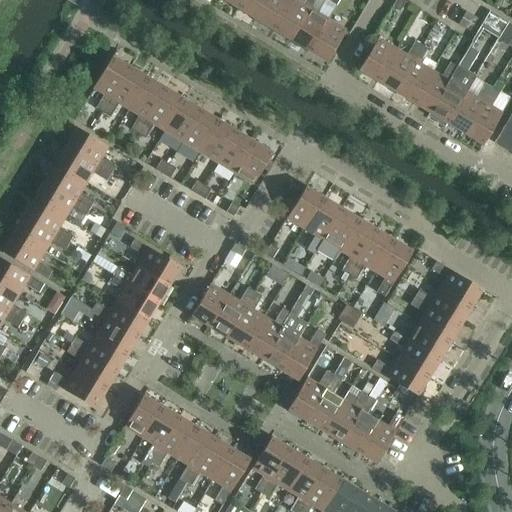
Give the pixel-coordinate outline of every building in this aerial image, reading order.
[(223,0),(239,9),(244,0),(223,0)] [(244,0),(239,9),(256,20),(268,0),(244,0)] [(268,0),(256,20),(274,30),(292,0),(268,0)] [(295,0),(292,0),(274,30),(291,41),(310,9),(295,0)] [(315,0),(313,5),(320,10),(325,0),(315,0)] [(396,0),(392,8),(400,12),(406,2),(401,0),(396,0)] [(310,9),(291,41),(308,52),(328,20),(318,13),(320,10),(313,5),(310,9)] [(458,25),(470,32),(477,19),(466,12),(458,25)] [(495,15),(490,12),(482,26),(487,29),(495,15)] [(327,63),(346,31),(328,20),(308,52),(327,63)] [(511,24),(509,23),(499,39),(511,47),(511,24)] [(378,38),(359,71),(377,82),(397,50),(378,38)] [(415,42),(409,52),(416,56),(422,47),(415,42)] [(422,47),(416,56),(423,61),(429,51),(422,47)] [(397,50),(377,82),(395,92),(414,60),(397,50)] [(112,56),(93,88),(112,100),(131,68),(112,56)] [(414,60),(395,92),(412,103),(431,71),(414,60)] [(450,63),(444,73),(451,78),(457,68),(450,63)] [(131,68),(112,100),(129,110),(149,78),(131,68)] [(449,81),(430,113),(447,124),(466,92),(475,78),(457,68),(451,78),(449,81)] [(431,71),(412,103),(430,113),(449,81),(431,71)] [(149,78),(129,110),(147,121),(166,89),(149,78)] [(485,84),(479,94),(486,99),(492,89),(485,84)] [(166,89),(147,121),(164,131),(184,100),(166,89)] [(492,89),(486,99),(493,103),(499,93),(492,89)] [(466,92),(447,124),(464,134),(486,99),(479,94),(477,98),(466,92)] [(102,99),(96,109),(104,114),(110,104),(102,99)] [(483,146),(502,114),(491,107),(493,103),(486,99),(464,134),(483,146)] [(184,100),(164,131),(182,142),(201,110),(184,100)] [(110,104),(104,114),(111,118),(117,108),(110,104)] [(201,110),(182,142),(199,153),(219,121),(201,110)] [(511,113),(494,143),(511,153),(511,113)] [(137,120),(131,130),(138,135),(144,125),(137,120)] [(219,121),(199,153),(217,163),(236,131),(219,121)] [(144,125),(138,135),(146,139),(152,129),(144,125)] [(76,128),(65,146),(97,165),(108,147),(76,128)] [(236,131),(217,163),(234,174),(253,142),(236,131)] [(253,142),(234,174),(253,185),(272,153),(253,142)] [(65,146),(54,164),(86,183),(93,173),(97,175),(101,168),(97,165),(65,146)] [(161,160),(155,169),(162,174),(168,164),(161,160)] [(105,161),(101,168),(111,174),(115,167),(105,161)] [(54,164),(44,181),(76,200),(80,203),(84,196),(80,193),(86,183),(54,164)] [(170,178),(176,168),(168,164),(162,174),(170,178)] [(101,168),(97,175),(107,181),(111,174),(101,168)] [(44,181),(33,198),(65,218),(71,208),(76,210),(80,203),(76,200),(44,181)] [(196,181),(190,191),(197,195),(203,185),(196,181)] [(205,200),(211,190),(203,185),(197,195),(205,200)] [(306,187),(286,219),(305,230),(324,198),(306,187)] [(84,196),(80,203),(90,209),(94,201),(84,196)] [(33,198),(23,216),(55,235),(59,238),(63,231),(59,228),(65,218),(33,198)] [(324,198),(305,230),(315,236),(313,240),(320,245),(322,241),(342,209),(324,198)] [(80,203),(76,210),(86,216),(90,209),(80,203)] [(226,213),(233,217),(240,207),(232,203),(226,213)] [(320,245),(316,251),(333,261),(340,251),(359,219),(342,209),(322,241),(320,245)] [(23,216),(12,233),(44,253),(55,235),(23,216)] [(359,219),(340,251),(357,262),(376,230),(359,219)] [(95,223),(90,232),(101,238),(106,230),(95,223)] [(117,225),(112,235),(119,239),(125,229),(117,225)] [(376,230),(357,262),(375,272),(394,240),(376,230)] [(63,231),(59,238),(69,244),(73,237),(63,231)] [(12,233),(1,252),(33,271),(44,253),(12,233)] [(59,238),(55,245),(64,251),(69,244),(59,238)] [(135,239),(130,248),(139,254),(144,245),(135,239)] [(313,240),(306,250),(314,255),(316,251),(320,245),(313,240)] [(394,240),(375,272),(385,279),(393,284),(412,252),(394,240)] [(241,257),(245,249),(235,243),(231,251),(241,257)] [(143,256),(137,266),(169,286),(181,267),(144,245),(139,254),(143,256)] [(272,259),(278,249),(271,245),(265,255),(272,259)] [(231,251),(224,261),(234,268),(241,257),(231,251)] [(97,255),(92,263),(113,275),(117,269),(118,268),(97,255)] [(0,258),(0,283),(19,295),(25,285),(29,287),(34,279),(30,276),(0,258)] [(287,259),(283,266),(293,271),(297,264),(287,259)] [(347,261),(341,271),(349,276),(355,266),(347,261)] [(436,262),(431,270),(441,276),(446,268),(436,262)] [(42,265),(37,274),(47,280),(52,271),(42,265)] [(272,265),(265,276),(281,286),(288,275),(272,265)] [(123,281),(159,303),(169,286),(137,266),(131,277),(127,275),(123,281)] [(355,266),(349,276),(356,280),(362,270),(355,266)] [(482,290),(446,268),(441,276),(445,279),(439,289),(471,308),(482,290)] [(117,269),(113,275),(123,281),(127,275),(117,269)] [(92,274),(87,271),(82,280),(90,285),(93,280),(92,274)] [(311,271),(306,280),(318,287),(323,278),(311,271)] [(113,275),(109,282),(119,288),(123,281),(113,275)] [(34,279),(29,287),(39,293),(44,285),(34,279)] [(116,301),(148,321),(159,303),(123,281),(119,288),(123,290),(116,301)] [(0,283),(0,307),(8,312),(19,295),(0,283)] [(382,283),(376,292),(385,298),(391,288),(382,283)] [(210,284),(191,316),(209,328),(229,296),(210,284)] [(247,288),(241,297),(249,302),(255,292),(247,288)] [(433,299),(429,297),(424,304),(460,326),(471,308),(439,289),(433,299)] [(419,291),(414,298),(424,304),(429,297),(419,291)] [(255,292),(249,302),(256,306),(262,297),(255,292)] [(290,312),(298,316),(308,299),(301,295),(290,312)] [(229,296),(209,328),(227,338),(246,306),(229,296)] [(246,306),(227,338),(244,349),(264,317),(272,303),(262,297),(256,306),(249,302),(246,306)] [(71,298),(60,315),(69,320),(80,303),(71,298)] [(414,298),(410,305),(420,311),(424,304),(414,298)] [(102,316),(138,338),(148,321),(116,301),(110,312),(106,309),(102,316)] [(96,303),(92,310),(102,316),(106,309),(96,303)] [(420,311),(424,313),(418,324),(450,343),(460,326),(424,304),(420,311)] [(352,327),(361,313),(347,305),(339,319),(352,327)] [(0,307),(0,325),(8,312),(0,307)] [(17,308),(12,315),(22,321),(27,314),(17,308)] [(282,309),(276,319),(284,323),(290,313),(282,309)] [(92,310),(88,317),(98,323),(102,316),(92,310)] [(281,327),(262,359),(279,370),(299,338),(307,324),(297,318),(298,316),(290,312),(290,313),(284,323),(281,327)] [(378,312),(373,320),(384,327),(389,319),(378,312)] [(12,315),(8,322),(18,328),(22,321),(12,315)] [(95,336),(127,355),(138,338),(102,316),(98,323),(102,325),(95,336)] [(264,317),(244,349),(262,359),(281,327),(264,317)] [(407,341),(439,360),(450,343),(418,324),(407,341)] [(318,331),(312,340),(320,345),(326,335),(318,331)] [(393,333),(389,340),(399,346),(403,339),(394,333),(393,333)] [(81,351),(117,373),(127,355),(95,336),(89,347),(85,344),(81,351)] [(75,338),(71,345),(81,351),(85,344),(75,338)] [(299,338),(279,370),(298,381),(317,349),(299,338)] [(407,341),(403,339),(399,346),(403,348),(397,359),(429,378),(439,360),(407,341)] [(71,345),(67,352),(77,358),(81,351),(71,345)] [(40,350),(34,359),(42,364),(48,355),(40,350)] [(74,371),(106,390),(117,373),(81,351),(77,358),(81,360),(74,371)] [(386,377),(418,396),(429,378),(397,359),(386,377)] [(377,360),(372,369),(381,375),(386,366),(377,360)] [(106,390),(74,371),(68,381),(64,379),(59,387),(95,409),(106,390)] [(326,371),(320,381),(328,385),(334,375),(326,371)] [(54,373),(49,381),(59,387),(64,379),(54,373)] [(334,375),(328,385),(335,390),(341,380),(334,375)] [(307,378),(287,410),(306,421),(328,385),(320,381),(318,385),(307,378)] [(328,385),(306,421),(323,432),(343,400),(333,394),(335,390),(328,385)] [(406,390),(400,399),(412,406),(418,397),(406,390)] [(361,392),(355,402),(363,406),(369,396),(361,392)] [(143,395),(124,427),(143,438),(162,406),(143,395)] [(369,396),(363,406),(370,411),(376,401),(369,396)] [(343,400),(323,432),(341,443),(363,406),(355,402),(353,406),(343,400)] [(162,406),(143,438),(153,444),(150,449),(158,453),(160,449),(179,417),(162,406)] [(363,406),(341,443),(358,453),(378,421),(367,415),(370,411),(363,406)] [(396,413),(390,423),(399,428),(405,418),(396,413)] [(179,417),(160,449),(177,459),(197,427),(179,417)] [(378,421),(358,453),(377,464),(399,428),(390,423),(388,427),(378,421)] [(197,427),(177,459),(195,470),(214,438),(197,427)] [(0,446),(5,450),(11,440),(4,436),(0,442),(0,446)] [(271,437),(252,469),(263,476),(261,480),(268,484),(290,448),(271,437)] [(195,470),(192,474),(200,478),(202,474),(212,481),(232,449),(214,438),(195,470)] [(290,448),(268,484),(275,489),(277,485),(288,491),(307,459),(290,448)] [(150,449),(144,458),(152,463),(158,453),(150,449)] [(232,449),(212,481),(222,487),(220,491),(228,496),(250,460),(232,449)] [(31,453),(25,462),(33,467),(39,457),(31,453)] [(158,453),(152,463),(159,467),(165,457),(158,453)] [(40,471),(46,461),(39,457),(33,467),(40,471)] [(101,466),(108,470),(111,472),(115,464),(105,458),(101,466)] [(307,459),(288,491),(298,497),(295,501),(303,506),(305,501),(324,469),(307,459)] [(185,469),(179,479),(186,484),(192,474),(185,469)] [(324,469),(305,501),(312,506),(323,511),(342,480),(324,469)] [(62,484),(69,489),(75,479),(67,474),(62,484)] [(192,474),(186,484),(194,488),(200,478),(192,474)] [(179,479),(168,498),(175,502),(186,484),(179,479)] [(261,480),(255,490),(262,494),(268,484),(261,480)] [(342,480),(323,511),(322,511),(346,511),(359,491),(342,480)] [(268,484),(262,494),(269,498),(275,489),(268,484)] [(132,490),(125,486),(119,496),(126,501),(132,490)] [(220,491),(214,501),(222,506),(228,496),(220,491)] [(346,511),(370,511),(377,501),(359,491),(346,511)] [(0,497),(0,511),(5,511),(10,504),(0,497)] [(183,501),(177,511),(193,511),(195,509),(183,501)] [(295,501),(290,511),(291,511),(298,511),(303,506),(295,501)] [(395,511),(377,501),(370,511),(395,511)]
